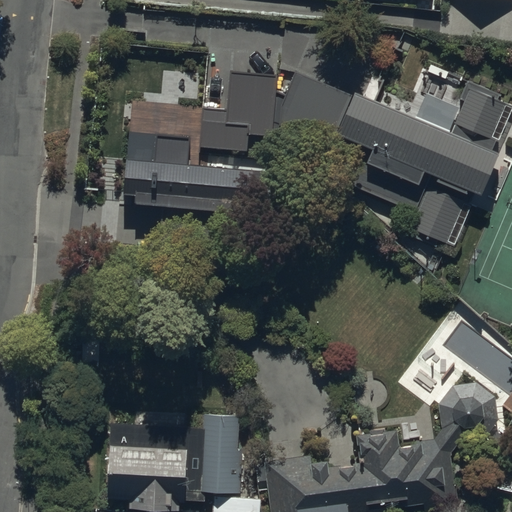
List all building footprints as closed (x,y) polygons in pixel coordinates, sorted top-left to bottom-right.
[(227,108),(203,107),(200,147),(249,152),(250,134),(274,137),(325,158),(320,172),(416,212),(409,226),(455,246),(511,114),(511,105),(471,89),(451,132),(355,91),(352,96),(296,70),(285,95),(277,91),(279,73),(231,71),(227,108)] [(191,135),(128,130),(123,195),(137,196),(136,205),(265,214),(269,170),(189,164),(191,135)] [(264,458),(270,511),(416,511),(455,507),(448,451),(456,438),(484,436),(496,418),(493,396),(475,381),(452,383),(437,402),(441,426),(434,436),(397,441),(395,426),(357,430),(360,458),(327,462),(326,450),(264,458)] [(201,425),(109,422),(106,495),(129,495),(129,506),(177,508),(178,498),(203,499),(203,490),(238,492),(241,412),(201,411),(201,425)] [(257,511),(258,496),(212,495),(211,511),(257,511)]
